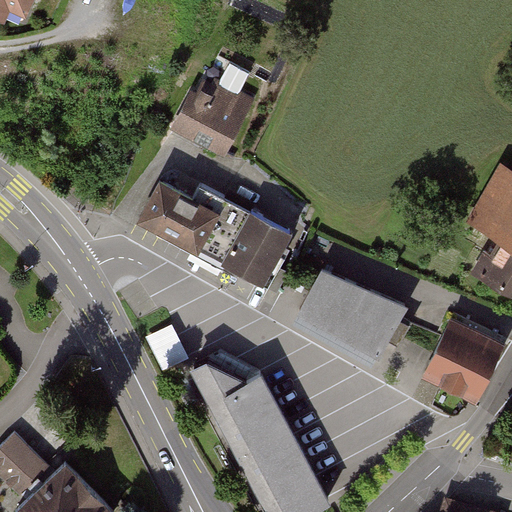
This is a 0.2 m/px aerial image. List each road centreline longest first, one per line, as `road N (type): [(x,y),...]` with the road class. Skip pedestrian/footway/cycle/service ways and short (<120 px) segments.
road 1 (primary): [(201,507),(104,316)]
road 2 (primary): [(104,316),(39,226),(0,190)]
road 3 (residential): [(0,418),(68,340),(104,316)]
